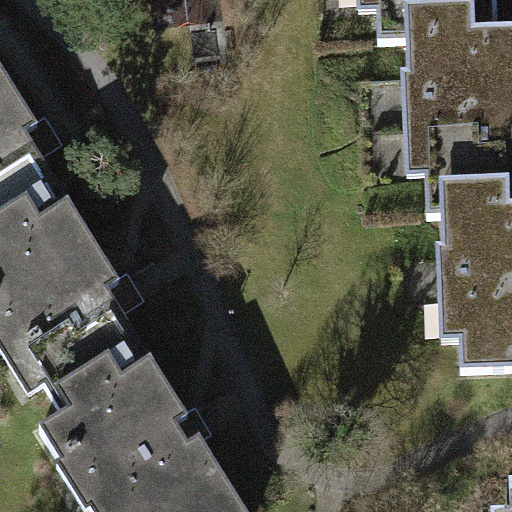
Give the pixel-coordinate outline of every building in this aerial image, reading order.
[(410,0),(427,0),(361,0),(362,11),(382,10),(383,40),(411,39),(410,0)] [(430,216),(446,215),(445,167),(511,166),(511,31),(498,32),(496,0),(427,0),(410,0),(411,39),(413,72),(405,72),(409,175),(429,174),(430,216)] [(0,214),(53,182),(27,141),(41,132),(0,68),(0,214)] [(511,166),(445,167),(446,215),(447,249),(441,250),(444,341),(464,340),(465,371),(511,369),(511,166)] [(0,346),(37,403),(52,393),(134,337),(111,301),(125,291),(53,182),(0,214),(0,346)] [(188,419),(134,337),(52,393),(73,425),(49,440),(71,473),(66,476),(87,508),(94,504),(99,511),(247,511),(200,439),(188,447),(175,428),(188,419)] [(511,511),(511,503),(500,503),(499,511),(511,511)]
